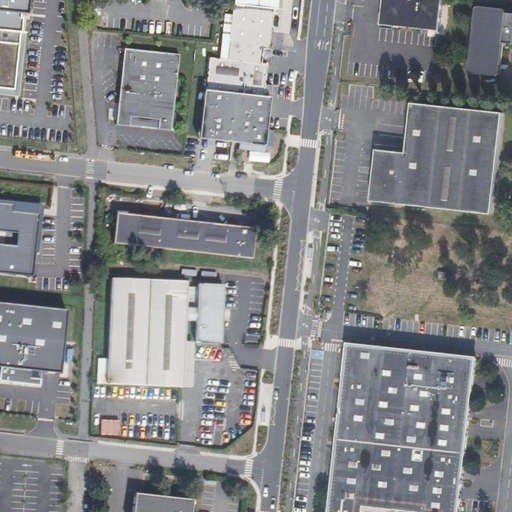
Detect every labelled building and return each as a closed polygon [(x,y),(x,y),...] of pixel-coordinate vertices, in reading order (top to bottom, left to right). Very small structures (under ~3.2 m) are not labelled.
[(0,0),(0,95),(17,98),(25,34),(19,33),(22,14),(29,15),(30,0),(0,0)] [(234,0),(234,5),(274,10),(276,10),(277,0),(234,0)] [(440,31),(443,0),(383,0),(381,24),(440,31)] [(263,49),(269,50),(274,10),(234,5),(229,45),(263,49)] [(511,13),(508,13),(507,10),(505,7),(479,5),(476,8),(470,70),(473,73),(498,76),(500,73),(504,42),(511,43),(511,13)] [(122,49),(123,36),(95,33),(93,48),(116,51),(117,48),(122,49)] [(262,64),(263,49),(229,45),(222,44),(221,59),(211,58),(207,92),(202,134),(229,137),(233,134),(239,134),(239,142),(262,143),(265,113),(258,111),(259,104),(261,104),(263,101),(264,97),(267,65),(262,64)] [(171,131),(180,55),(125,49),(116,124),(129,126),(130,117),(159,120),(158,129),(171,131)] [(270,98),(264,97),(263,101),(261,104),(259,104),(258,111),(265,113),(262,143),(239,142),(239,134),(233,134),(229,137),(202,134),(207,92),(204,91),(199,139),(265,146),(270,98)] [(492,214),(504,113),(412,103),(407,152),(378,149),(375,168),(371,168),(370,173),(375,173),(372,200),(492,214)] [(39,200),(0,194),(0,270),(30,275),(39,200)] [(113,243),(252,258),(255,229),(116,214),(113,243)] [(107,384),(183,387),(184,342),(186,323),(196,324),(195,343),(221,343),(222,318),(222,311),(223,286),(198,285),(196,309),(186,309),(186,282),(111,278),(107,384)] [(65,311),(0,303),(0,368),(58,375),(65,311)] [(184,342),(183,387),(192,387),(193,342),(184,342)] [(336,470),(462,484),(476,358),(350,344),(336,470)] [(459,511),(462,484),(336,470),(331,511),(459,511)] [(192,511),(194,500),(134,493),(132,511),(192,511)]
